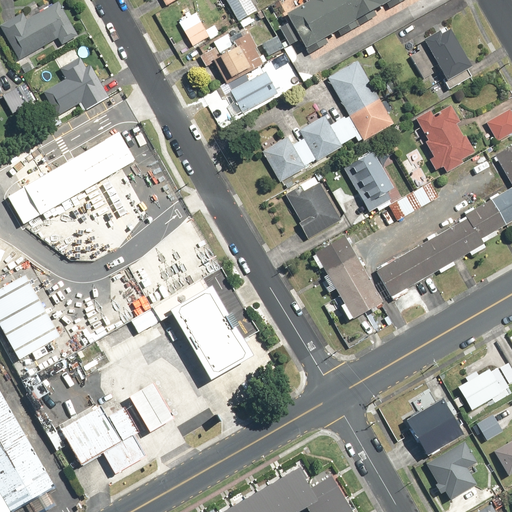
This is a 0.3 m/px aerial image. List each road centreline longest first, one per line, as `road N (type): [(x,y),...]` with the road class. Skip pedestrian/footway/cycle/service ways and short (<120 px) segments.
road 1 (tertiary): [(108,0),(335,397)]
road 2 (unknown): [(0,223),(50,269),(90,275),(129,260),(219,193)]
road 3 (secondary): [(135,511),(335,397)]
road 4 (secondary): [(335,397),(511,295)]
road 5 (unknown): [(160,90),(19,161),(0,181)]
road 6 (tertiary): [(400,511),(335,397)]
